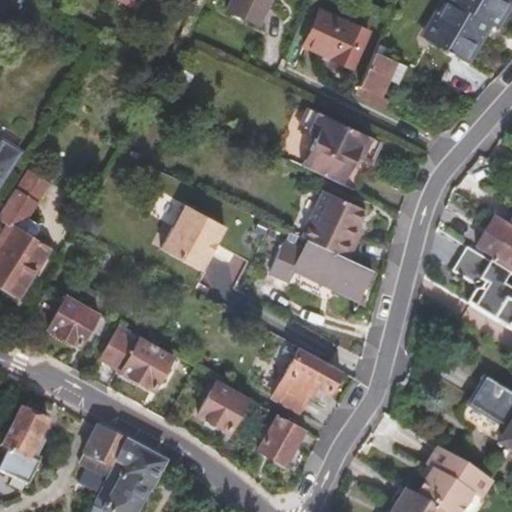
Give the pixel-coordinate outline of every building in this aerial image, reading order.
[(267,0),(230,0),(227,9),(255,23),(267,0)] [(511,5),(511,2),(507,0),(443,0),(432,17),(434,19),(435,24),(425,39),(443,50),(442,52),(454,60),(455,58),(463,62),(482,33),(474,28),(481,17),(495,26),(501,15),(505,17),(511,5)] [(368,33),(321,11),(304,46),(352,68),(368,33)] [(403,67),(373,52),(358,86),(379,96),(386,79),(396,83),(403,67)] [(189,75),(175,67),(163,92),(178,100),(189,75)] [(358,86),(353,97),(383,111),(388,100),(379,96),(358,86)] [(314,137),(300,166),(341,186),(354,157),(367,163),(375,145),(363,139),(365,135),(310,109),(300,130),(314,137)] [(0,179),(19,150),(0,138),(0,198),(5,190),(0,186),(0,179)] [(0,233),(0,285),(16,297),(47,250),(16,229),(20,220),(27,218),(48,182),(28,169),(0,210),(0,219),(6,224),(0,233)] [(320,192),(299,238),(306,241),(345,259),(354,240),(349,238),(355,226),(361,210),(320,192)] [(220,227),(180,205),(156,249),(196,270),(220,227)] [(491,263),(467,247),(452,271),(473,284),(475,291),(466,305),(511,332),(511,228),(509,227),(495,218),(476,249),(493,260),(491,263)] [(359,229),(355,226),(349,238),(354,240),(359,229)] [(345,259),(306,241),(301,252),(282,243),(273,263),(292,271),(295,264),(336,284),(333,291),(355,301),(370,271),(345,259)] [(295,264),(292,271),(333,291),(336,284),(295,264)] [(97,313),(65,295),(46,330),(78,348),(97,313)] [(115,322),(97,357),(118,370),(120,372),(153,390),(172,355),(115,322)] [(338,371),(298,349),(271,397),(296,411),(311,383),(327,392),(338,371)] [(246,397),(215,379),(196,414),(227,432),(246,397)] [(511,396),(484,379),(467,405),(480,414),(472,428),(511,452),(511,396)] [(17,407),(0,442),(0,447),(7,451),(0,466),(0,470),(27,484),(37,463),(28,458),(45,422),(17,407)] [(292,447),(302,428),(276,414),(257,449),(283,463),(288,454),(292,447)] [(97,493),(121,440),(97,427),(79,463),(86,467),(79,482),(97,493)] [(148,491),(163,462),(121,440),(97,493),(87,511),(133,511),(145,489),(148,491)] [(297,450),(292,447),(288,454),(293,457),(297,450)] [(425,482),(416,496),(442,511),(458,511),(469,494),(478,500),(489,483),(435,449),(424,468),(431,473),(425,482)] [(418,477),(425,482),(431,473),(424,468),(418,477)] [(416,496),(403,488),(387,511),(436,511),(414,499),(416,496)] [(458,511),(475,511),(482,503),(478,500),(469,494),(458,511)] [(414,499),(436,511),(442,511),(416,496),(414,499)]
